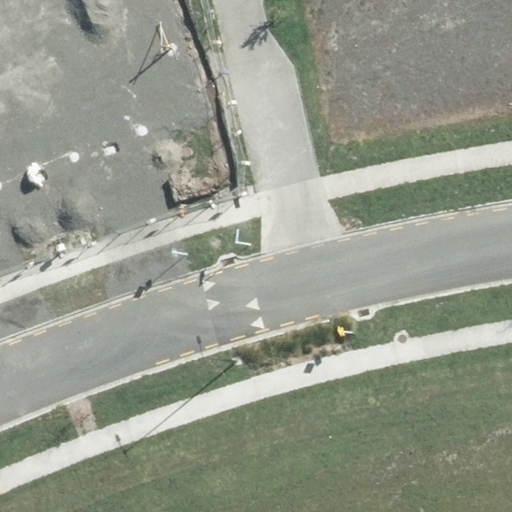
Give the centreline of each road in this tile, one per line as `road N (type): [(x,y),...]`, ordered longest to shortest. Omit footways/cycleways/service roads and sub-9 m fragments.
road 1 (residential): [(0,384),(320,278)]
road 2 (residential): [(320,278),(260,0)]
road 3 (residential): [(320,278),(429,252),(511,243)]
